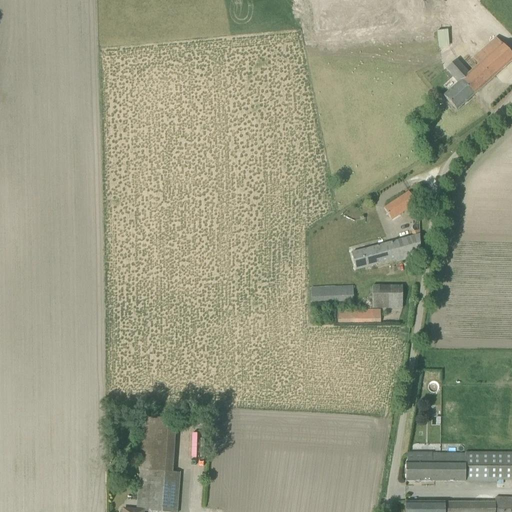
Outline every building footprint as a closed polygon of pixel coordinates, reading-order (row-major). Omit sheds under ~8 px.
[(449,41),(447,26),(439,27),(439,31),(437,31),(438,47),(449,46),(448,41),(449,41)] [(456,110),(491,79),(511,60),(511,55),(502,44),(496,38),(473,58),(479,65),(469,73),(457,60),(446,69),(458,83),(444,97),(456,110)] [(408,192),(384,208),(391,220),(416,204),(408,192)] [(418,231),(411,232),(412,236),(352,252),(356,269),(395,259),(396,262),(419,256),(419,234),(418,231)] [(312,303),(353,301),(352,285),(311,287),(312,303)] [(372,286),(372,308),(402,308),(402,286),(372,286)] [(337,310),(337,322),(380,322),(380,310),(337,310)] [(142,417),(136,510),(141,510),(141,511),(153,511),(176,511),(179,474),(173,474),(177,420),(142,417)] [(405,482),(474,483),(497,483),(497,481),(511,480),(511,453),(465,453),(465,454),(431,454),(431,463),(405,462),(405,482)] [(495,502),(495,503),(494,511),(511,511),(511,498),(495,498),(495,502)] [(405,503),(404,511),(444,511),(444,503),(405,503)]
